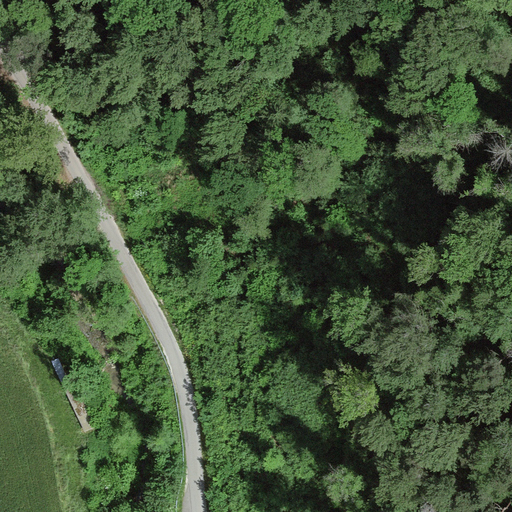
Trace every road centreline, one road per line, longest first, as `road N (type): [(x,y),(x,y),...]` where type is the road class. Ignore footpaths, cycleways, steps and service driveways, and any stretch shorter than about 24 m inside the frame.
road 1 (unclassified): [(0,48),(168,340),(187,403),(198,511)]
road 2 (track): [(511,98),(452,221),(381,321),(354,375),(338,446),(335,511)]
